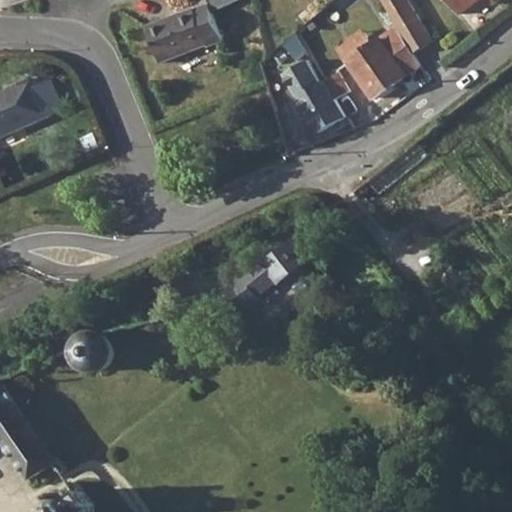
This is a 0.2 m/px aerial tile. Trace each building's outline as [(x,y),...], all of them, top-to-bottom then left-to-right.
[(213,0),(218,11),(242,0),(213,0)] [(408,0),(383,0),(399,27),(414,52),(433,41),(408,0)] [(450,0),(462,15),(479,0),(450,0)] [(194,8),(148,26),(162,62),(207,44),(208,46),(223,41),(209,5),(195,11),(194,8)] [(414,52),(399,27),(350,60),(376,99),(422,66),(414,52)] [(272,56),(270,58),(279,69),(296,55),(287,44),(272,56)] [(328,81),(313,57),(284,75),(320,134),(349,117),(338,99),(328,81)] [(341,74),(328,81),(338,99),(352,90),(341,74)] [(0,139),(52,118),(36,81),(0,96),(0,139)] [(258,295),(280,280),(284,280),(311,262),(293,243),(265,263),(237,282),(218,289),(235,314),(260,297),(258,295)] [(76,342),(74,347),(73,356),(76,365),(83,371),(93,374),(104,371),(112,365),(114,355),(113,348),(110,341),(103,335),(94,333),(83,334),(76,342)] [(0,436),(30,481),(58,462),(54,455),(2,376),(0,377),(0,436)] [(94,511),(94,506),(88,496),(83,492),(76,491),(69,491),(58,496),(52,503),(50,511),(49,511),(94,511)]
